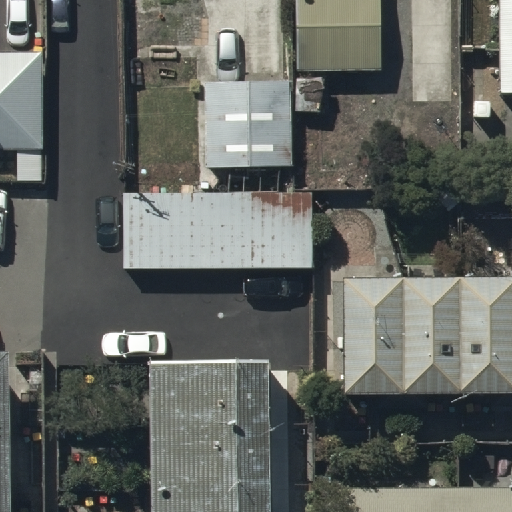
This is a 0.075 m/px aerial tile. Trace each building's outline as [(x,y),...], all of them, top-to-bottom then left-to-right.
[(0,0),(0,154),(17,155),(17,180),(44,181),(44,57),(0,56),(0,0)] [(297,0),(297,74),(381,74),(382,1),(387,0),(386,0),(297,0)] [(511,0),(494,0),(495,102),(511,102),(511,0)] [(291,80),(206,81),(207,166),(292,165),(291,80)] [(126,195),(123,195),(124,275),(312,274),(314,274),(314,194),(126,195)] [(511,270),(511,287),(347,285),(346,401),(511,402),(511,270)] [(14,511),(14,360),(0,360),(0,511),(14,511)] [(268,511),(268,364),(151,364),(151,430),(151,492),(151,511),(268,511)] [(511,511),(511,485),(338,486),(338,511),(511,511)]
